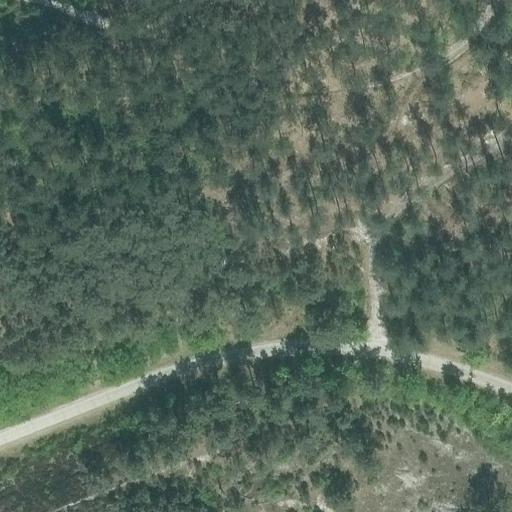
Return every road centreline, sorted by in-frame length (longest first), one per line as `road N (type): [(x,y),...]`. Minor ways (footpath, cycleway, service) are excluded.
road 1 (unknown): [(228,0),(243,31),(247,77),(305,99),(458,53),(491,0)]
road 2 (unknown): [(36,0),(136,34),(173,5),(199,0)]
